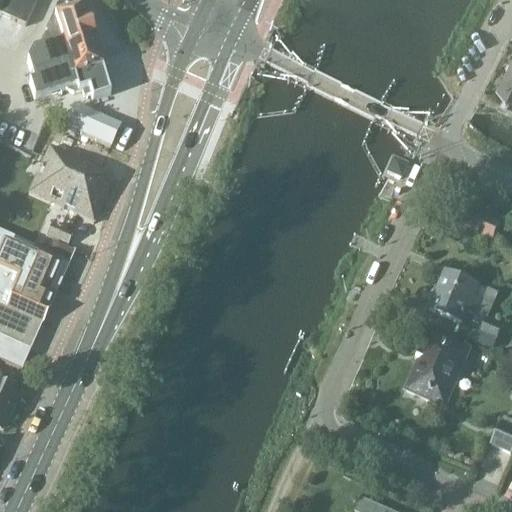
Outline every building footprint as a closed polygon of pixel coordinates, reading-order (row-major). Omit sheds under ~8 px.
[(0,0),(0,17),(24,28),(36,0),(0,0)] [(45,37),(37,39),(41,52),(30,56),(26,65),(32,85),(28,86),(33,103),(64,93),(72,97),(88,92),(91,104),(109,98),(78,0),(59,0),(47,24),(46,24),(45,26),(43,32),(45,37)] [(511,55),(496,89),(511,96),(511,55)] [(74,109),(64,131),(108,150),(118,128),(74,109)] [(66,141),(62,149),(85,160),(89,151),(66,141)] [(107,192),(105,192),(111,178),(47,150),(27,197),(92,226),(107,192)] [(404,167),(392,162),(387,174),(399,180),(404,167)] [(469,217),(461,236),(490,248),(497,230),(502,232),(506,224),(478,212),(475,220),(469,217)] [(0,363),(20,373),(52,302),(46,299),(61,265),(65,267),(71,255),(51,246),(46,257),(0,236),(0,363)] [(511,246),(509,245),(503,258),(511,262),(511,246)] [(486,322),(496,298),(444,276),(428,313),(460,326),(456,337),(491,352),(495,343),(496,344),(502,330),(486,322)] [(413,376),(406,392),(439,407),(463,351),(434,339),(417,378),(413,376)] [(3,391),(0,389),(0,435),(1,436),(19,396),(3,389),(3,391)] [(511,451),(511,429),(500,424),(490,447),(510,456),(511,451)] [(383,511),(359,501),(354,511),(383,511)]
